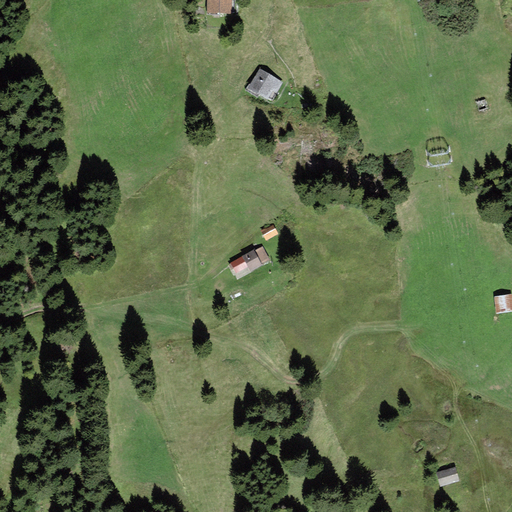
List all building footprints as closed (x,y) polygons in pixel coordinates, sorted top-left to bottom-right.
[(207,0),(207,14),(231,14),(231,0),(207,0)] [(284,83),(259,68),(247,88),(272,103),(284,83)] [(495,103),(481,106),(483,117),(498,114),(495,103)] [(261,231),(266,240),(278,234),(273,225),(261,231)] [(255,251),(261,264),(269,260),(262,247),(255,251)] [(229,263),(237,279),(263,267),(261,264),(255,251),(254,249),(229,263)] [(511,297),(499,300),(501,316),(511,314),(511,297)] [(461,468),(441,473),(446,489),(465,484),(461,468)]
